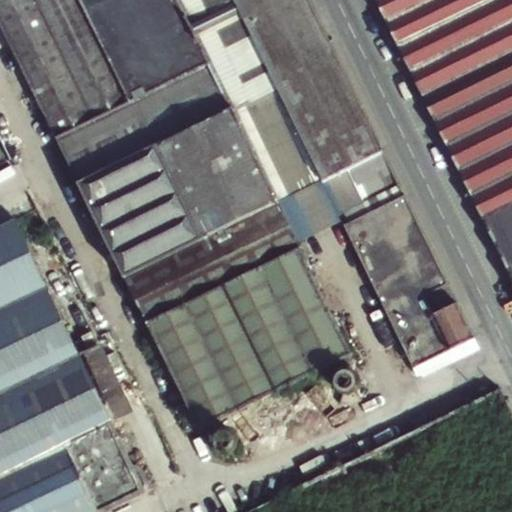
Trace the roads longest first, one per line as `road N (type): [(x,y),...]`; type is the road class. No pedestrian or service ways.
road 1 (tertiary): [(511,359),(336,0)]
road 2 (unknown): [(203,495),(400,411)]
road 3 (unknown): [(400,411),(326,249)]
road 4 (unknown): [(400,411),(510,356)]
